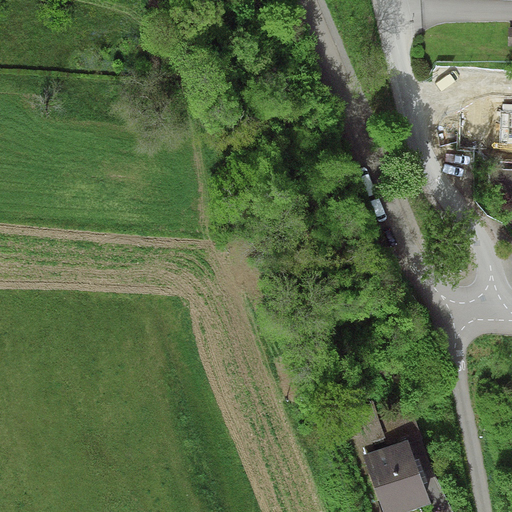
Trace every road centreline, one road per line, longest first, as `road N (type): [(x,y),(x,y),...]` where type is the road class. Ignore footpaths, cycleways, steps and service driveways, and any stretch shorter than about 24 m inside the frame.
road 1 (unknown): [(452,315),(191,87),(184,92)]
road 2 (residential): [(452,315),(402,237),(309,0)]
road 3 (residential): [(502,305),(481,234),(435,176),(387,0)]
road 4 (residential): [(485,511),(452,315)]
